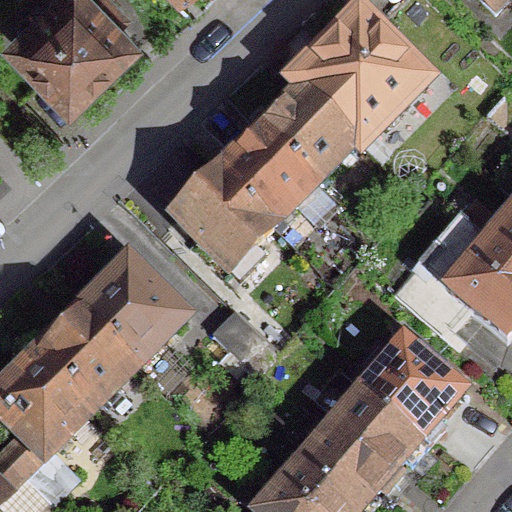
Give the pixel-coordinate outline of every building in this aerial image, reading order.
[(50,0),(8,41),(65,99),(126,40),(111,24),(120,16),(104,0),(50,0)] [(167,0),(180,13),(193,0),(167,0)] [(370,0),(351,0),(281,71),(293,83),(357,147),(362,152),(442,71),(370,0)] [(508,0),(470,0),(490,19),(508,0)] [(293,83),(260,116),(324,180),(357,147),(293,83)] [(260,116),(211,164),(275,229),(324,180),(260,116)] [(211,164),(165,210),(231,274),(275,229),(211,164)] [(511,212),(484,245),(511,269),(511,212)] [(461,309),(503,345),(511,334),(511,269),(484,245),(457,223),(389,297),(435,338),(444,328),(461,309)] [(101,295),(78,319),(132,371),(176,326),(145,295),(145,287),(143,280),(138,274),(132,270),(120,269),(108,274),(102,284),(101,295)] [(208,341),(253,385),(273,360),(231,318),(208,341)] [(78,319),(36,362),(89,414),(132,371),(78,319)] [(440,433),(432,426),(457,398),(430,376),(439,366),(416,346),(408,357),(398,348),(357,395),(423,452),(434,440),(440,433)] [(0,460),(0,466),(19,485),(89,414),(36,362),(13,385),(2,385),(0,387),(0,425),(18,443),(0,460)] [(357,395),(324,433),(383,483),(399,465),(407,471),(423,452),(357,395)] [(371,511),(375,508),(367,502),(383,483),(324,433),(292,471),(339,511),(371,511)] [(0,504),(19,485),(0,466),(0,504)] [(339,511),(292,471),(255,511),(339,511)]
